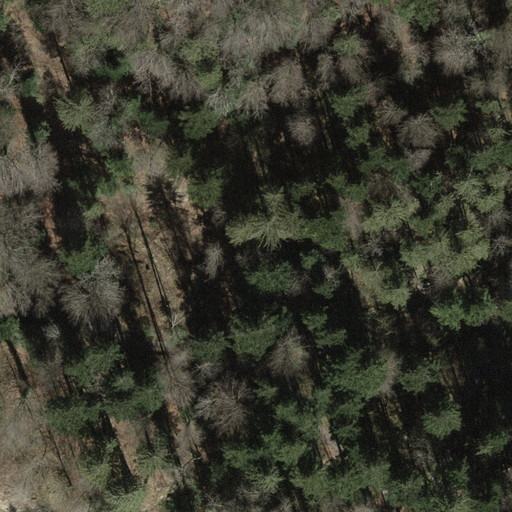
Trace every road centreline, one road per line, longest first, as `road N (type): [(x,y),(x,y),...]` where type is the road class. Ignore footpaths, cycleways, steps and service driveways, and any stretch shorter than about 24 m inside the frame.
road 1 (track): [(202,348),(155,249),(116,224),(0,190)]
road 2 (track): [(0,307),(202,348)]
